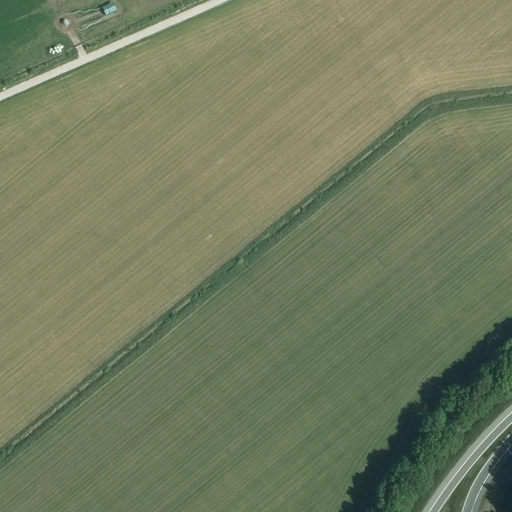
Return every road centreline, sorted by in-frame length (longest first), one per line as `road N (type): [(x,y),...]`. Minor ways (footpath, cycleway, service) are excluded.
road 1 (track): [(222,0),(0,97)]
road 2 (motorway): [(511,418),(434,511)]
